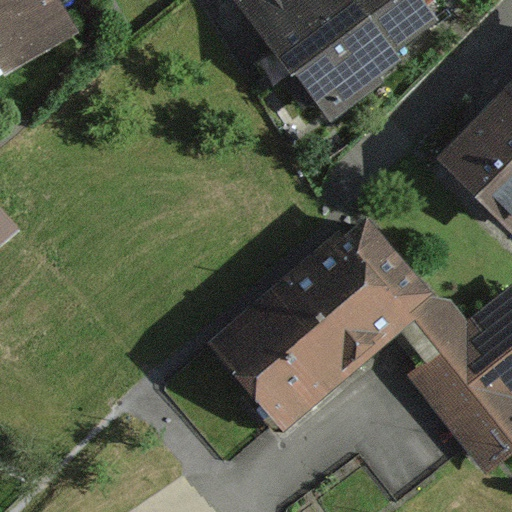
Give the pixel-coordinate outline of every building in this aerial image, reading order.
[(46,0),(0,0),(0,91),(75,46),(46,0)] [(351,0),(273,0),(239,32),(333,133),(440,33),(408,0),(374,0),(363,11),(351,0)] [(511,89),(436,161),(507,236),(511,231),(511,89)] [(2,205),(0,205),(0,358),(64,431),(141,364),(2,205)] [(376,225),(212,352),(285,447),(395,362),(493,488),(511,473),(511,329),(477,356),(376,225)]
